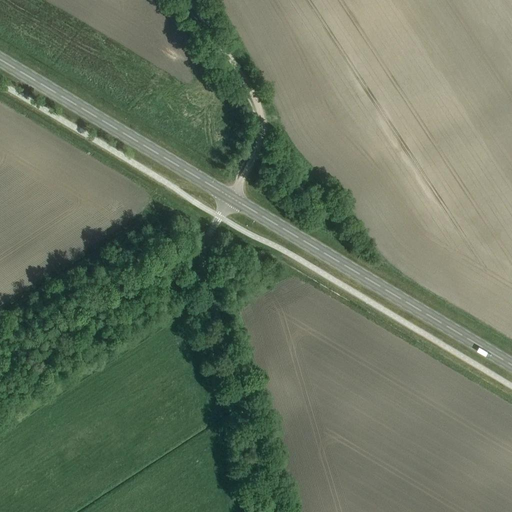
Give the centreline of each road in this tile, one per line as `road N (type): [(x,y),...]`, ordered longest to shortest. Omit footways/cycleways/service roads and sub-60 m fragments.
road 1 (unclassified): [(276,511),(202,266),(230,199)]
road 2 (primary): [(511,366),(230,199)]
road 3 (primary): [(230,199),(0,61)]
road 4 (track): [(238,184),(258,146),(259,110),(189,0)]
